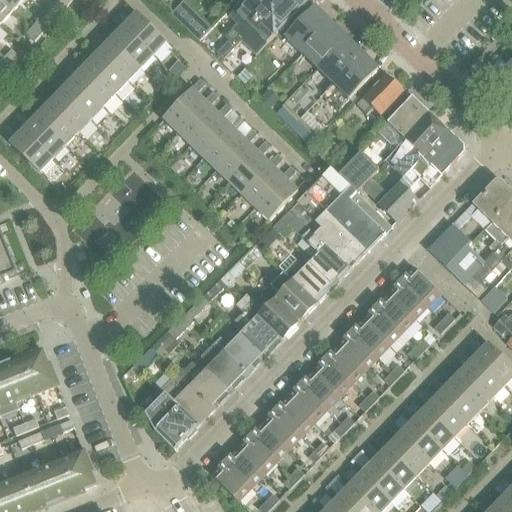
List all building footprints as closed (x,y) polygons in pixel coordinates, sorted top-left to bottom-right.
[(0,0),(0,26),(13,12),(0,0)] [(0,0),(13,12),(23,0),(0,0)] [(59,0),(57,0),(52,6),(61,14),(67,7),(59,0)] [(237,27),(225,38),(229,43),(236,49),(241,44),(255,58),(309,3),(307,2),(307,0),(253,0),(247,7),(233,21),(232,22),(237,27)] [(185,2),(171,16),(199,42),(212,28),(185,2)] [(244,4),(230,18),(233,21),(247,7),(244,4)] [(286,41),(302,57),(331,26),(315,11),(286,41)] [(112,22),(121,31),(123,29),(153,58),(166,44),(136,16),(126,26),(117,17),(112,22)] [(40,37),(47,29),(38,21),(31,29),(40,37)] [(302,57),(317,72),(346,41),(331,26),(302,57)] [(31,29),(25,36),(34,43),(40,37),(31,29)] [(99,35),(108,44),(110,42),(140,71),(153,58),(123,29),(121,31),(113,39),(104,30),(99,35)] [(317,72),(333,87),(362,56),(346,41),(317,72)] [(87,48),(96,57),(97,55),(127,84),(140,71),(110,42),(108,44),(101,52),(92,43),(87,48)] [(229,43),(216,55),(223,61),(236,49),(229,43)] [(12,67),(19,60),(11,52),(4,59),(12,67)] [(74,61),(83,70),(85,68),(115,97),(127,84),(97,55),(96,57),(89,64),(79,55),(74,61)] [(498,60),(507,69),(509,67),(511,69),(511,63),(503,55),(498,60)] [(362,56),(333,87),(324,95),(340,111),(378,72),(362,56)] [(4,59),(0,63),(0,67),(7,74),(12,67),(4,59)] [(511,95),(511,69),(509,67),(507,69),(500,76),(491,68),(486,73),(496,83),(497,81),(511,95)] [(62,74),(71,83),(72,81),(102,110),(115,97),(85,68),(83,70),(76,77),(67,69),(62,74)] [(410,102),(400,91),(399,90),(396,86),(394,86),(386,78),(357,108),(365,117),(371,111),(386,126),(410,102)] [(49,87),(58,96),(60,94),(90,123),(102,110),(72,81),(71,83),(63,90),(54,81),(49,87)] [(163,123),(176,136),(205,106),(204,104),(196,97),(205,88),(200,82),(190,92),(192,93),(163,123)] [(259,99),(270,110),(280,100),(269,89),(259,99)] [(37,100),(46,108),(47,107),(77,136),(90,123),(60,94),(58,96),(51,103),(42,94),(37,100)] [(212,95),(204,104),(205,106),(176,136),(189,148),(218,118),(217,117),(209,109),(218,100),(212,95)] [(412,100),(410,102),(386,126),(377,135),(391,148),(393,147),(397,151),(430,117),(412,100)] [(285,105),(275,115),(291,130),(301,120),(285,105)] [(24,113),(33,121),(35,120),(65,149),(77,136),(47,107),(46,108),(38,116),(29,107),(24,113)] [(225,108),(217,117),(218,118),(189,148),(202,160),(231,130),(230,129),(222,121),(230,112),(225,108)] [(397,151),(384,164),(401,180),(418,162),(420,163),(448,134),(430,117),(397,151)] [(11,126),(21,134),(23,132),(52,161),(65,149),(35,120),(33,121),(26,129),(17,120),(11,126)] [(238,120),(230,129),(231,130),(202,160),(215,173),(244,143),(242,141),(234,134),(243,125),(238,120)] [(301,120),(291,130),(309,148),(319,138),(301,120)] [(39,175),(52,161),(23,132),(21,134),(13,142),(4,133),(0,137),(0,139),(8,147),(10,146),(39,175)] [(251,132),(242,141),(244,143),(215,173),(228,186),(257,156),(255,154),(247,146),(256,137),(251,132)] [(378,206),(377,208),(396,226),(418,203),(408,194),(419,182),(429,192),(464,156),(463,149),(448,134),(420,163),(426,169),(418,178),(412,172),(393,192),(392,191),(378,206)] [(327,166),(340,152),(326,139),(313,153),(327,166)] [(264,145),(255,154),(257,156),(228,186),(241,198),(270,168),(268,166),(261,159),(269,150),(264,145)] [(353,192),(359,187),(360,189),(375,174),(376,175),(378,173),(360,155),(338,178),(353,192)] [(277,157),(268,166),(270,168),(241,198),(254,211),(283,181),(281,179),(274,172),(282,163),(277,157)] [(178,163),(171,169),(176,175),(183,169),(178,163)] [(290,170),(281,179),(283,181),(254,211),(268,224),(297,194),(287,184),(295,175),(290,170)] [(306,195),(368,255),(392,230),(353,192),(338,178),(330,171),(306,195)] [(115,258),(167,204),(133,172),(118,187),(135,204),(99,242),(115,258)] [(360,189),(378,206),(392,191),(376,175),(375,174),(360,189)] [(511,203),(511,196),(498,183),(495,183),(472,207),(491,225),(511,203)] [(295,220),(308,232),(308,231),(350,272),(368,255),(306,195),(297,205),(297,206),(290,213),(296,219),(295,220)] [(511,203),(491,225),(492,226),(485,233),(496,243),(491,249),(494,252),(496,254),(511,236),(511,203)] [(472,207),(453,227),(459,232),(471,219),(478,212),(472,207)] [(290,213),(289,214),(287,212),(270,229),(279,237),(295,220),(296,219),(290,213)] [(231,221),(227,225),(234,232),(237,228),(231,221)] [(468,249),(467,248),(471,244),(452,226),(427,251),(447,271),(468,249)] [(270,229),(253,247),(263,255),(280,238),(279,237),(270,229)] [(308,231),(308,232),(300,240),(317,257),(312,262),(337,286),(350,272),(308,231)] [(0,283),(9,280),(5,271),(14,268),(1,236),(0,236),(0,283)] [(494,252),(483,263),(485,265),(464,287),(477,300),(487,290),(481,284),(500,265),(509,274),(511,270),(511,236),(496,254),(494,252)] [(236,264),(243,271),(246,273),(263,255),(253,247),(236,264)] [(485,265),(483,263),(479,259),(468,249),(447,271),(464,287),(485,265)] [(278,270),(283,275),(317,308),(332,291),(307,268),(304,270),(291,257),(278,270)] [(277,260),(273,264),(278,269),(282,265),(277,260)] [(226,288),(243,271),(236,264),(219,282),(226,288)] [(427,310),(440,296),(412,269),(399,283),(427,310)] [(276,300),(301,324),(317,308),(283,275),(270,289),(279,297),(276,300)] [(219,282),(202,299),(209,306),(226,288),(219,282)] [(399,283),(387,296),(414,322),(427,310),(399,283)] [(495,290),(481,305),(493,316),(507,301),(495,290)] [(387,296),(374,309),(402,335),(414,322),(387,296)] [(246,297),(241,303),(282,343),(298,326),(273,302),(270,306),(262,298),(254,305),(246,297)] [(202,299),(185,317),(192,324),(209,306),(202,299)] [(267,358),(282,343),(241,303),(236,308),(243,315),(234,324),(244,333),(242,334),(267,358)] [(374,309),(361,322),(389,348),(402,335),(374,309)] [(447,329),(454,322),(448,315),(440,323),(447,329)] [(185,317),(168,334),(175,341),(192,324),(185,317)] [(507,343),(511,337),(511,325),(504,318),(492,329),(507,343)] [(361,322),(349,335),(376,361),(389,348),(361,322)] [(440,323),(433,330),(440,337),(447,329),(440,323)] [(168,334),(151,352),(158,359),(175,341),(168,334)] [(349,335),(336,348),(364,374),(376,361),(349,335)] [(248,378),(263,363),(238,339),(229,348),(220,340),(215,345),(248,378)] [(422,355),(429,347),(423,341),(415,349),(422,355)] [(215,345),(201,359),(210,368),(209,369),(234,393),(248,378),(215,345)] [(463,353),(472,362),(474,359),(504,388),(511,378),(511,370),(487,346),(478,356),(469,347),(463,353)] [(336,348),(324,361),(351,387),(364,374),(336,348)] [(415,349),(408,356),(414,362),(422,355),(415,349)] [(151,352),(133,370),(140,377),(158,359),(151,352)] [(43,353),(21,361),(36,397),(57,388),(43,353)] [(451,365),(460,374),(462,372),(491,401),(504,388),(474,359),(472,362),(465,369),(456,360),(451,365)] [(21,361),(1,369),(16,405),(36,397),(21,361)] [(324,361),(311,374),(339,400),(351,387),(324,361)] [(214,413),(229,398),(204,374),(202,375),(192,365),(184,373),(182,371),(176,377),(214,413)] [(397,381),(404,373),(397,367),(390,375),(397,381)] [(1,369),(0,369),(0,419),(0,418),(0,410),(16,405),(1,369)] [(438,378),(448,387),(449,385),(479,414),(491,401),(462,372),(460,374),(453,382),(443,373),(438,378)] [(311,374),(298,387),(326,413),(339,400),(311,374)] [(390,375),(383,382),(389,388),(397,381),(390,375)] [(176,377),(161,393),(164,396),(164,397),(198,430),(214,413),(176,377)] [(425,391),(435,400),(436,398),(466,427),(479,414),(449,385),(448,387),(440,395),(430,386),(425,391)] [(298,387),(286,399),(313,426),(326,413),(298,387)] [(371,407),(379,399),(372,393),(365,401),(371,407)] [(413,404),(422,413),(424,411),(454,440),(466,427),(436,398),(435,400),(427,408),(418,399),(413,404)] [(196,432),(162,399),(145,417),(155,434),(175,454),(196,432)] [(286,399),(273,412),(301,439),(313,426),(286,399)] [(365,401),(358,408),(364,414),(371,407),(365,401)] [(57,421),(69,417),(66,409),(54,414),(57,421)] [(400,417),(410,426),(411,424),(441,453),(454,440),(424,411),(422,413),(415,421),(405,412),(400,417)] [(273,412),(261,425),(288,452),(301,439),(273,412)] [(346,433),(354,425),(347,419),(340,427),(346,433)] [(36,421),(24,426),(27,433),(39,429),(36,421)] [(63,435),(74,430),(71,423),(60,427),(63,435)] [(387,430),(397,439),(399,437),(428,466),(441,453),(411,424),(410,426),(402,434),(393,425),(387,430)] [(261,425),(248,438),(276,465),(288,452),(261,425)] [(24,426),(13,430),(16,438),(27,433),(24,426)] [(340,427),(332,434),(339,440),(346,433),(340,427)] [(44,442),(41,435),(30,439),(33,447),(44,442)] [(375,444),(384,453),(386,450),(416,479),(428,466),(399,437),(397,439),(390,447),(380,438),(375,444)] [(248,438),(235,451),(263,478),(276,465),(248,438)] [(33,447),(30,439),(19,443),(22,451),(33,447)] [(321,459),(328,451),(322,445),(315,453),(321,459)] [(362,456),(372,465),(374,463),(403,492),(416,479),(386,450),(384,453),(377,460),(367,451),(362,456)] [(235,451),(223,464),(251,491),(263,478),(235,451)] [(83,452),(61,460),(75,495),(97,487),(83,452)] [(315,453),(308,460),(314,466),(321,459),(315,453)] [(41,468),(55,503),(75,495),(61,460),(41,468)] [(469,461),(460,470),(466,476),(475,467),(469,461)] [(349,469),(359,478),(361,476),(391,505),(403,492),(374,463),(372,465),(364,473),(355,463),(349,469)] [(223,464),(210,477),(238,504),(251,491),(223,464)] [(21,476),(35,511),(55,503),(41,468),(21,476)] [(296,485),(304,477),(297,471),(289,479),(296,485)] [(1,484),(12,511),(33,511),(35,511),(21,476),(1,484)] [(337,482),(347,491),(348,489),(372,511),(383,511),(391,505),(361,476),(359,478),(352,486),(342,477),(337,482)] [(289,479),(283,486),(289,492),(296,485),(289,479)] [(12,511),(1,484),(0,484),(0,511),(12,511)] [(445,487),(436,495),(441,501),(450,492),(445,487)] [(511,488),(504,497),(496,488),(490,494),(499,502),(501,500),(511,510),(511,488)] [(324,495),(334,504),(336,502),(345,511),(372,511),(348,489),(347,491),(339,499),(329,490),(324,495)] [(433,495),(420,508),(424,511),(433,511),(442,503),(433,495)] [(271,510),(279,503),(272,497),(265,504),(271,510)] [(499,502),(492,509),(483,501),(478,506),(483,511),(511,511),(511,510),(501,500),(499,502)] [(312,508),(316,511),(345,511),(336,502),(334,504),(327,511),(317,503),(312,508)]
